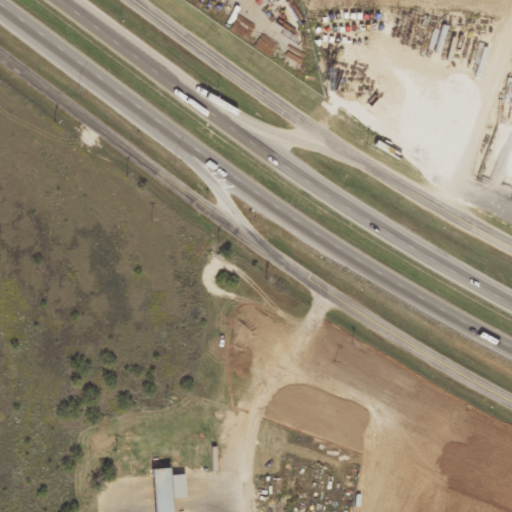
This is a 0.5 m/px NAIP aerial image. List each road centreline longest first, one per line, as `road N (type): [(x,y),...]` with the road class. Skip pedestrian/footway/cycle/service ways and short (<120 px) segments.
road 1 (motorway): [(0,16),(164,139),(376,280),(511,355)]
road 2 (motorway): [(511,311),(183,103),(45,0)]
road 3 (secondary): [(511,399),(319,291),(248,235)]
road 4 (tertiary): [(248,235),(0,49)]
road 5 (tertiary): [(345,157),(284,120),(130,0)]
road 6 (secondary): [(511,252),(345,157)]
road 7 (motorway): [(345,157),(183,103)]
road 8 (motorway): [(164,139),(248,235)]
